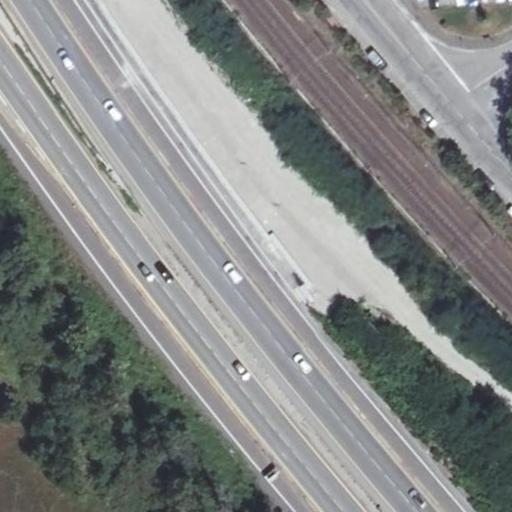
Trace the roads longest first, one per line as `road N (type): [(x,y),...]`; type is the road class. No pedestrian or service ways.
road 1 (trunk): [(428,511),(175,205),(30,0)]
road 2 (trunk): [(0,76),(142,276),(331,511)]
road 3 (residential): [(364,0),(450,105)]
